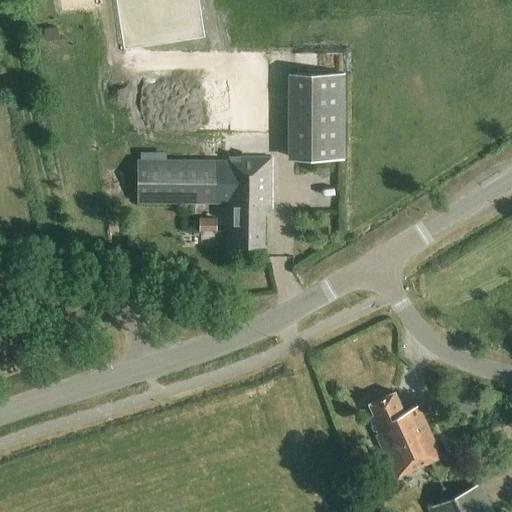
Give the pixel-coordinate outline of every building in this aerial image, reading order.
[(294,74),(294,91),(344,91),(344,72),(294,72),(294,74)] [(294,141),(294,158),(344,158),(344,141),(294,141)] [(264,209),(270,209),(270,157),(225,156),(225,160),(138,159),(138,203),(225,204),(225,224),(231,223),(231,245),(264,245),(264,209)] [(200,231),(216,231),(216,217),(200,217),(200,231)] [(370,416),(397,478),(442,458),(419,404),(403,411),(394,391),(368,403),(373,415),(370,416)] [(450,408),(475,415),(480,400),(454,393),(450,408)] [(491,511),(484,498),(454,511),(491,511)]
